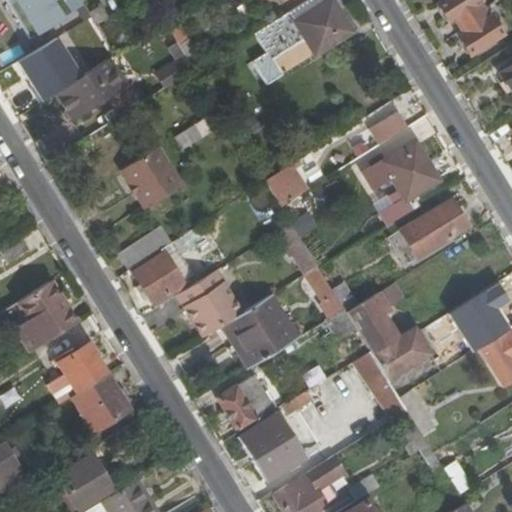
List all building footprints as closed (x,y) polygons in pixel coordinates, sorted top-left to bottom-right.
[(67,14),(58,0),(0,0),(7,10),(0,14),(0,23),(1,25),(6,34),(17,27),(25,40),(67,14)] [(335,12),(327,0),(303,0),(250,33),(263,55),(249,63),(263,87),(278,77),(270,61),(301,42),(311,58),(350,35),(335,12)] [(474,0),(440,0),(432,6),(444,26),(449,23),(452,28),(456,35),(451,39),(464,60),(499,38),(474,0)] [(98,9),(86,16),(111,57),(137,41),(119,12),(106,21),(98,9)] [(178,27),(167,34),(173,44),(181,56),(191,71),(201,64),(178,27)] [(181,56),(173,44),(164,50),(172,62),(181,56)] [(0,66),(12,59),(5,46),(0,48),(0,66)] [(96,67),(101,64),(94,55),(79,65),(84,74),(96,67)] [(177,79),(191,71),(181,56),(172,62),(148,77),(158,91),(177,79)] [(112,72),(105,61),(101,64),(96,67),(103,77),(112,72)] [(509,93),(511,97),(511,63),(497,73),(509,93)] [(121,87),(112,72),(103,77),(96,67),(84,74),(53,93),(70,119),(121,87)] [(226,108),(213,85),(203,91),(215,114),(226,108)] [(369,132),(378,146),(404,130),(395,116),(369,132)] [(212,130),(210,127),(204,119),(172,139),(180,151),(212,130)] [(424,162),(412,143),(378,164),(402,204),(437,182),(424,162)] [(142,209),(178,186),(156,149),(119,172),(142,209)] [(307,190),(290,163),(260,182),(263,186),(277,209),(307,190)] [(455,215),(446,200),(395,234),(413,261),(464,229),(455,215)] [(204,241),(196,227),(168,245),(159,250),(161,253),(128,274),(138,291),(149,308),(182,288),(168,263),(204,241)] [(121,263),(126,271),(159,250),(168,245),(158,229),(117,254),(121,263)] [(26,252),(17,237),(0,247),(0,257),(4,264),(26,252)] [(315,270),(314,269),(300,277),(327,319),(341,311),(329,292),(315,270)] [(231,319),(206,277),(166,302),(179,323),(192,344),(218,328),(231,319)] [(13,303),(40,346),(74,326),(61,304),(47,282),(13,303)] [(329,292),(341,311),(343,315),(356,307),(342,284),(329,292)] [(343,315),(362,344),(368,353),(377,367),(387,384),(429,357),(412,330),(398,339),(383,312),(400,301),(390,286),(356,307),(343,315)] [(267,297),(231,319),(218,328),(245,371),(294,340),(267,297)] [(424,329),(448,367),(476,350),(493,339),(481,320),(469,301),(424,329)] [(341,311),(327,319),(323,322),(336,342),(342,338),(351,351),(362,344),(343,315),(341,311)] [(511,327),(493,339),(476,350),(499,388),(511,380),(511,327)] [(61,378),(72,396),(105,375),(95,360),(86,345),(73,354),(71,350),(52,363),(61,378)] [(387,384),(377,367),(365,374),(393,419),(397,417),(405,412),(397,399),(387,384)] [(72,396),(67,398),(90,435),(128,411),(117,393),(106,374),(105,375),(72,396)] [(233,433),(271,409),(251,377),(213,400),(233,433)] [(72,396),(61,378),(48,385),(59,403),(67,398),(72,396)] [(403,406),(402,407),(419,432),(433,423),(409,388),(396,396),(403,406)] [(310,400),(306,392),(233,437),(261,484),(302,458),(278,420),(310,400)] [(423,459),(431,454),(405,412),(397,417),(413,442),(423,459)] [(397,417),(393,419),(392,420),(407,445),(413,442),(397,417)] [(325,461),(333,457),(366,436),(357,423),(317,449),(325,461)] [(0,491),(21,479),(27,488),(41,479),(34,468),(22,475),(2,444),(0,444),(0,491)] [(110,490),(88,455),(52,477),(75,511),(110,490)] [(325,461),(270,496),(279,511),(313,511),(323,507),(321,504),(335,495),(328,483),(344,475),(333,457),(325,461)] [(454,488),(466,482),(455,457),(443,463),(454,488)] [(355,502),(376,488),(369,477),(348,491),(355,502)] [(156,511),(148,499),(136,479),(82,511),(156,511)] [(368,511),(363,503),(348,511),(368,511)]
